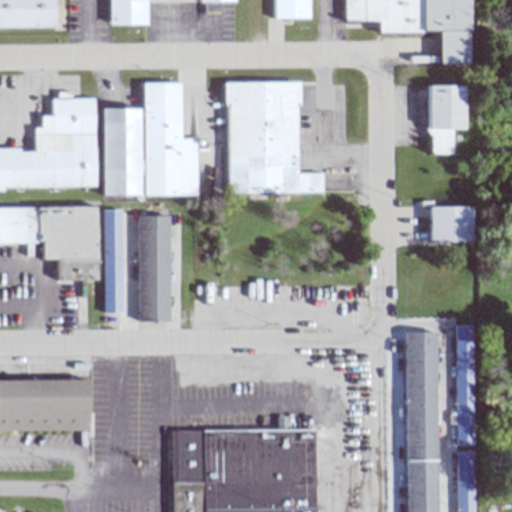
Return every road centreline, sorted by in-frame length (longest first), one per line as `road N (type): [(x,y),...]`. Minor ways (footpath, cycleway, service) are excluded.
road 1 (residential): [(377,342),(0,345)]
road 2 (residential): [(376,54),(0,60)]
road 3 (residential): [(377,342),(376,54)]
